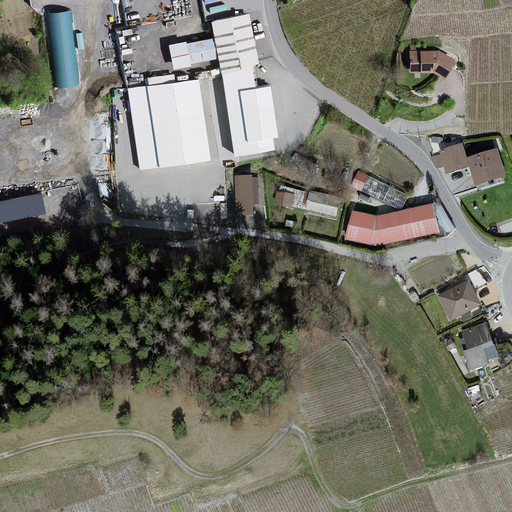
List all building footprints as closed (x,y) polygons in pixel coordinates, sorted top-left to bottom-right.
[(248,14),(209,21),(213,38),(217,59),(219,75),(250,66),(257,64),(248,14)] [(213,38),(170,46),(174,68),(217,59),(213,38)] [(442,78),(451,60),(439,51),(407,51),(408,73),(431,72),(442,78)] [(250,66),(219,75),(232,154),(273,150),(273,142),(277,140),(269,86),(252,87),(250,66)] [(198,78),(128,88),(140,170),(210,160),(198,78)] [(465,147),(442,153),(450,178),(472,171),(469,160),(465,147)] [(500,151),(469,160),(472,171),(478,190),(508,181),(500,151)] [(407,195),(360,173),(353,188),(400,209),(407,195)] [(251,178),(233,177),(235,218),(253,217),(254,207),(257,206),(256,181),(252,181),(251,178)] [(0,219),(45,211),(40,189),(0,196),(0,219)] [(340,200),(311,192),(306,211),(335,219),(340,200)] [(295,196),(277,193),(275,208),(293,210),(295,196)] [(437,233),(432,205),(375,216),(352,210),(344,241),(376,247),(437,233)] [(437,298),(450,324),(481,308),(468,282),(437,298)] [(485,320),(458,330),(465,350),(463,350),(470,370),(487,364),(488,360),(498,357),(485,320)]
